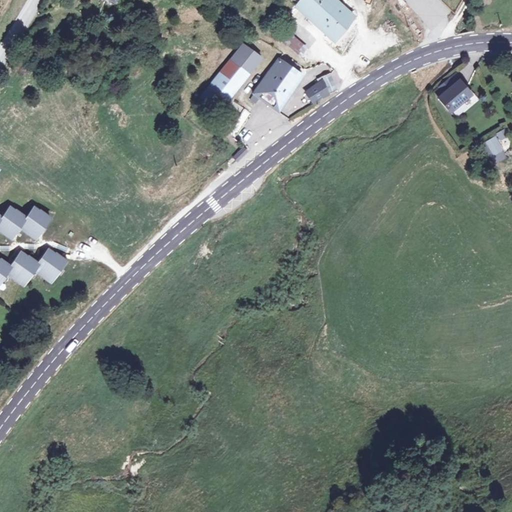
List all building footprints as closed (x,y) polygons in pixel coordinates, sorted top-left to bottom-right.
[(300,0),(296,6),(335,42),(355,16),(334,0),(300,0)] [(275,24),(299,45),(300,47),(304,42),(307,39),(281,16),(275,24)] [(262,51),(248,37),(201,88),(215,101),(262,51)] [(284,43),(283,44),(280,48),(293,58),(296,55),(297,53),(284,43)] [(280,48),(252,85),(277,103),(305,67),(293,58),(280,48)] [(327,77),(334,71),(330,63),(322,67),(324,70),(323,71),(327,77)] [(438,90),(458,73),(452,66),(431,82),(438,90)] [(334,71),(327,77),(330,84),(337,80),(334,71)] [(448,104),(469,88),(458,73),(438,90),(448,104)] [(327,77),(311,90),(312,93),(330,84),(327,77)] [(490,165),(505,160),(497,137),(482,143),(490,165)] [(241,149),(234,156),(238,160),(245,153),(241,149)] [(0,224),(10,232),(15,224),(17,226),(20,223),(33,234),(37,229),(39,231),(50,216),(34,204),(27,213),(16,204),(12,208),(8,205),(4,210),(0,206),(0,224)] [(0,278),(1,279),(9,269),(23,279),(27,274),(29,276),(35,269),(49,279),(53,273),(55,275),(67,259),(57,251),(53,254),(48,251),(41,260),(29,252),(28,255),(22,251),(13,262),(3,254),(0,257),(0,278)]
